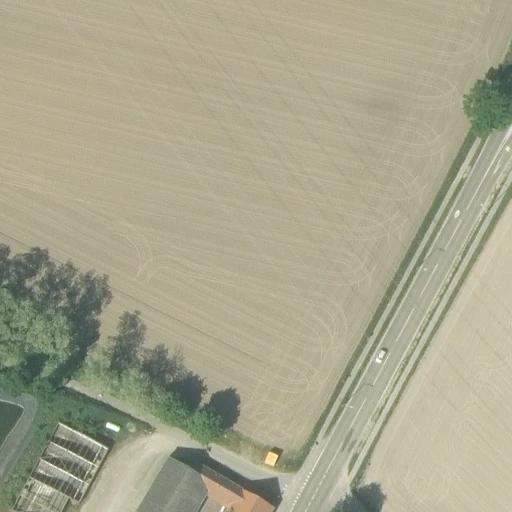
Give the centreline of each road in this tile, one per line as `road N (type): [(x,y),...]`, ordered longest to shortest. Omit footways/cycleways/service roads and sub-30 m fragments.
road 1 (secondary): [(312,499),(511,126)]
road 2 (track): [(0,358),(159,425)]
road 3 (unclassified): [(159,425),(312,499)]
